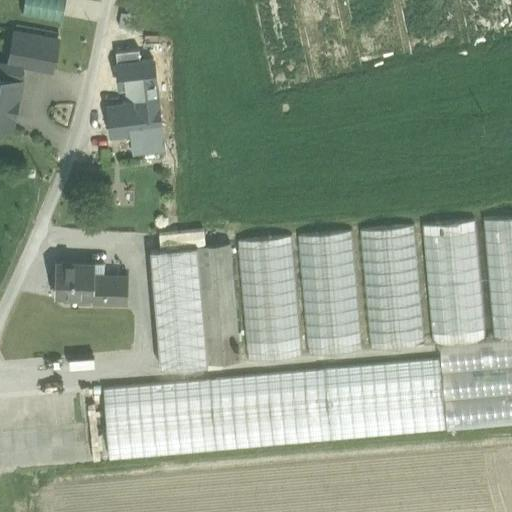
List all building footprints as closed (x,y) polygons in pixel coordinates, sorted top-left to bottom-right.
[(18,0),(16,10),(57,19),(61,0),(18,0)] [(247,0),(192,0),(214,102),(267,91),(247,0)] [(291,0),(254,0),(273,90),(309,83),(291,0)] [(334,0),(297,0),(315,81),(350,74),(334,0)] [(393,0),(346,0),(360,62),(405,53),(393,0)] [(452,0),(400,0),(411,51),(461,41),(452,0)] [(511,0),(460,0),(468,39),(511,30),(511,0)] [(28,31),(15,29),(9,60),(22,63),(28,31)] [(58,37),(28,31),(22,63),(52,68),(58,37)] [(20,79),(0,74),(0,123),(11,126),(14,112),(17,99),(16,99),(20,79)] [(156,100),(142,101),(145,129),(132,130),(134,149),(161,146),(156,100)] [(142,101),(110,105),(113,132),(132,130),(145,129),(142,101)] [(511,214),(483,217),(493,336),(511,334),(511,214)] [(431,341),(438,341),(485,337),(475,218),(421,222),(431,341)] [(415,223),(358,228),(368,347),(425,342),(415,223)] [(352,228),(300,233),(310,352),(362,347),(352,228)] [(293,234),(237,238),(247,357),(303,352),(293,234)] [(229,239),(198,242),(208,360),(239,358),(229,239)] [(198,242),(149,246),(159,365),(208,360),(198,242)] [(104,262),(56,260),(55,293),(94,295),(94,300),(102,300),(103,274),(104,262)] [(127,275),(103,274),(102,300),(125,301),(127,275)] [(438,341),(446,427),(511,421),(511,334),(493,336),(485,337),(438,341)] [(438,355),(101,384),(107,457),(444,428),(438,355)]
